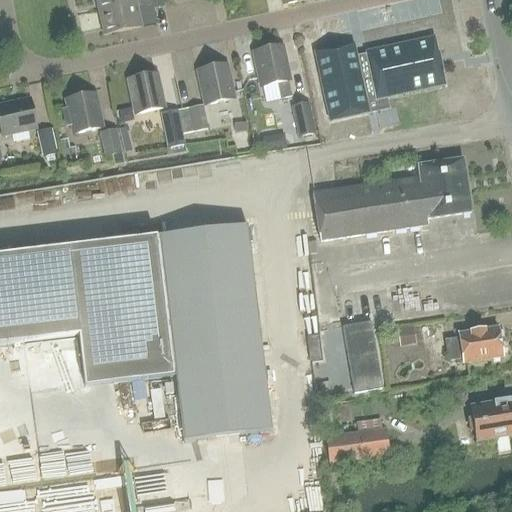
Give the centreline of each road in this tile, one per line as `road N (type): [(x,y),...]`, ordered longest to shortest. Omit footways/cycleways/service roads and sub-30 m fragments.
road 1 (residential): [(378,0),(22,74),(2,0)]
road 2 (unknown): [(511,133),(287,180),(278,211),(280,258)]
